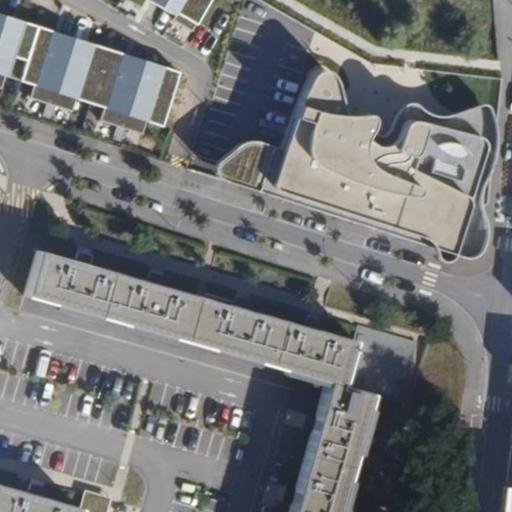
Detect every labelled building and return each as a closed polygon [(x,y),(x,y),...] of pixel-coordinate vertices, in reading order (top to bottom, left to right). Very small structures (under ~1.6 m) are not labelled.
[(168,28),(187,39),(209,0),(119,0),(139,11),(144,1),(173,18),(168,28)] [(160,128),(175,81),(155,75),(122,64),(85,52),(52,42),(14,29),(0,24),(0,88),(4,77),(32,87),(28,100),(70,113),(74,100),(102,109),(98,122),(140,136),(145,123),(160,128)] [(402,114),(399,117),(392,142),(395,143),(391,154),(385,151),(373,147),(359,136),(352,131),(343,118),(340,109),(339,108),(333,84),(328,74),(320,72),(316,72),(307,80),(301,91),(279,150),(264,196),(461,259),(472,258),(482,246),(484,238),(483,225),(480,215),(476,208),(472,199),(473,185),(483,152),(484,147),(482,143),(479,139),(476,138),(404,115),(402,114)] [(350,114),(340,109),(343,118),(352,131),(359,136),(373,147),(385,151),(391,154),(395,143),(392,142),(399,117),(402,114),(404,115),(476,138),(479,139),(482,143),(484,147),(483,152),(473,185),(472,199),(479,192),(482,183),(486,175),(488,170),(492,158),(493,147),(493,134),(492,123),(488,111),(485,106),(478,106),(446,117),(438,117),(434,117),(426,114),(416,107),(412,105),(407,105),(401,107),(394,116),(389,127),(382,136),(376,137),(374,135),(373,133),(371,124),(369,118),(362,114),(350,114)] [(264,196),(279,150),(273,148),(256,143),(244,142),(234,147),(216,161),(212,166),(212,171),(214,174),(222,183),(231,185),(258,194),(264,196)] [(79,264),(22,248),(10,290),(327,380),(315,425),(293,502),(289,511),(336,511),(370,394),(341,386),(353,342),(311,330),(239,309),(153,285),(79,264)] [(0,511),(75,511),(77,509),(30,496),(0,487),(0,511)]
